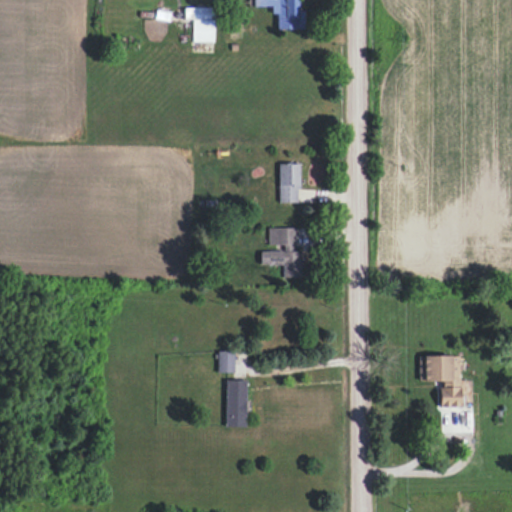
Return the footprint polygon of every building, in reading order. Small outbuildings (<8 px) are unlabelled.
[(298,29),(298,0),(251,0),(252,7),(270,7),(270,13),(276,13),(276,30),(298,29)] [(191,42),(213,42),(212,7),(183,8),(183,20),(191,20),(191,42)] [(277,164),(278,202),(298,202),(297,164),(277,164)] [(259,251),(259,265),(281,265),(281,278),(300,277),(300,250),(259,251)] [(216,372),(232,373),(233,351),(216,351),(216,372)] [(423,356),(423,382),(439,381),(439,407),(459,407),(458,355),(423,356)] [(244,427),(245,380),(224,380),(223,427),(244,427)]
